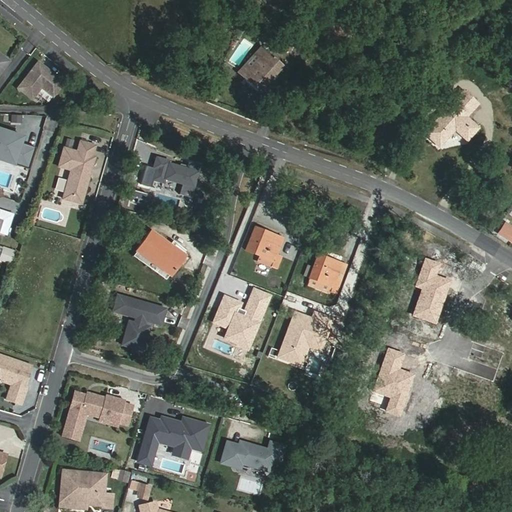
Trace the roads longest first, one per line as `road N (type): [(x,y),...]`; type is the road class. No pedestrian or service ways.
road 1 (residential): [(262,146),(170,375),(151,381),(60,354)]
road 2 (tertiary): [(262,146),(384,187),(511,257)]
road 3 (residential): [(60,354),(135,98)]
road 4 (residential): [(20,511),(60,354)]
road 5 (tertiary): [(13,0),(135,98)]
road 6 (tertiary): [(135,98),(262,146)]
